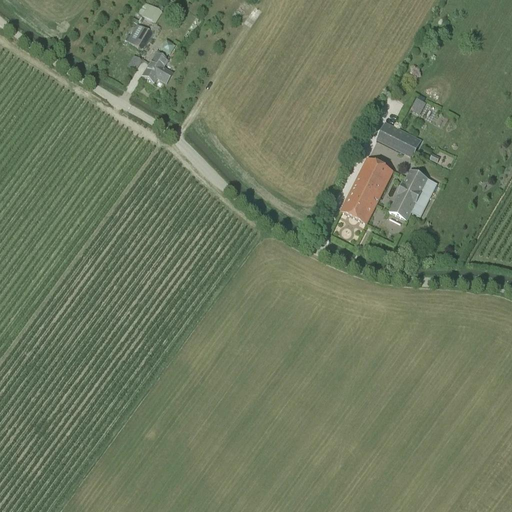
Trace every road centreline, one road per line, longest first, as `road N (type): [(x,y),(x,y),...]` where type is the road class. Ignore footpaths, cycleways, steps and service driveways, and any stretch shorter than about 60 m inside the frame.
road 1 (unclassified): [(511,292),(384,277),(314,251),(255,216),(174,137),(0,22)]
road 2 (track): [(258,10),(175,138)]
